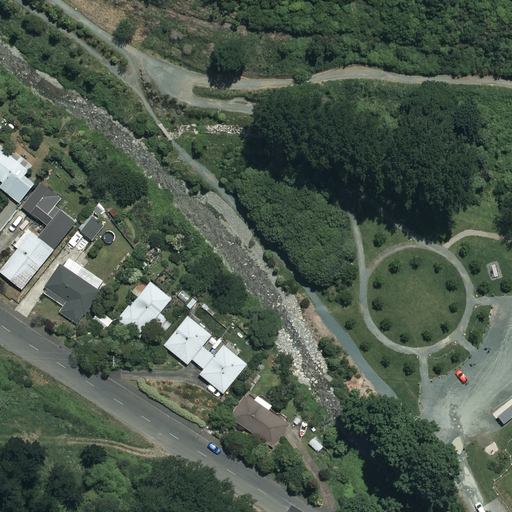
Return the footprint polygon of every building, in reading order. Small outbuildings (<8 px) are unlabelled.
[(16,152),(2,142),(0,144),(0,179),(7,184),(3,190),(23,204),(38,185),(27,177),(31,171),(32,172),(35,168),(33,166),(38,160),(20,146),(16,152)] [(61,198),(44,184),(24,209),(41,222),(61,198)] [(87,224),(69,242),(82,255),(100,237),(87,224)] [(24,292),(57,252),(55,250),(63,241),(49,230),(41,240),(30,231),(17,247),(20,250),(1,274),(24,292)] [(78,327),(104,293),(65,262),(45,288),(48,290),(46,294),(59,304),(63,299),(69,304),(61,314),(78,327)] [(177,299),(153,280),(117,321),(140,341),(177,299)] [(116,322),(103,312),(95,322),(108,332),(116,322)] [(205,370),(216,357),(205,348),(214,337),(191,317),(166,347),(189,366),(194,360),(205,370)] [(249,366),(226,347),(202,376),(225,395),(249,366)] [(257,404),(249,398),(234,419),(271,446),(287,424),(270,412),(274,406),(262,397),(257,404)] [(496,416),(502,424),(511,416),(511,403),(496,416)] [(313,437),(308,443),(318,453),(324,446),(313,437)]
